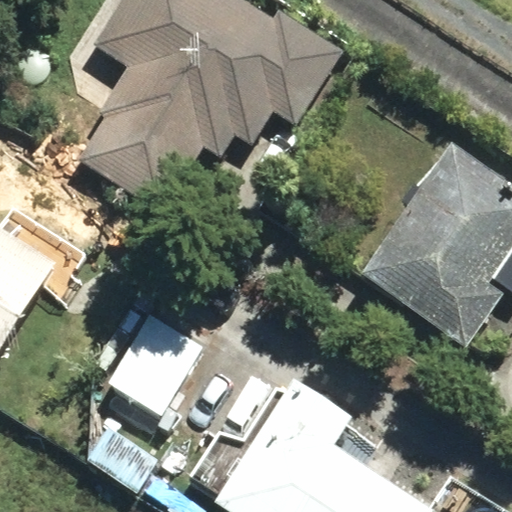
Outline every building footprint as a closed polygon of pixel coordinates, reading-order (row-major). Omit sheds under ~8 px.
[(76,176),(158,226),(200,161),(216,171),(231,148),(248,160),(269,125),(293,139),(336,67),(274,27),(270,36),(210,0),(129,0),(90,61),(125,84),(97,129),(103,132),(76,176)] [(359,299),(461,368),(498,314),(484,305),(511,261),(511,211),(449,169),(359,299)] [(0,370),(50,288),(0,257),(0,370)] [(94,378),(161,420),(214,335),(146,293),(94,378)] [(225,511),(399,511),(329,469),(346,443),(289,409),(225,511)]
